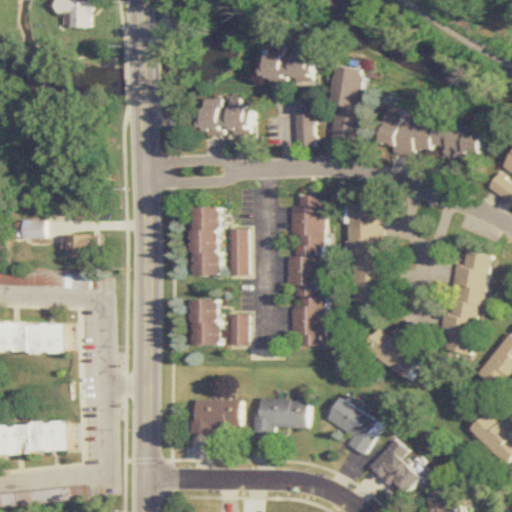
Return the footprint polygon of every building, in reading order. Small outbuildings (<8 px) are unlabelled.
[(96,0),(60,0),(59,21),(76,21),(76,34),(96,34),(96,0)] [(317,55),(270,56),(270,82),(318,82),(317,55)] [(332,143),(360,148),(373,71),(345,67),(332,143)] [(255,108),(209,109),(210,135),(255,134),(255,108)] [(385,148),(482,164),(489,122),(476,121),(475,130),(408,119),(409,115),(391,112),(385,148)] [(302,114),(302,150),(320,150),(320,114),(302,114)] [(511,165),(496,189),(511,200),(511,179),(509,178),(511,173),(511,165)] [(331,196),(296,196),(295,347),(331,347),(331,196)] [(353,314),(389,315),(389,268),(383,268),(383,205),(354,205),(353,314)] [(200,209),(199,276),(226,276),(227,209),(200,209)] [(52,221),(29,221),(29,239),(52,239),(52,221)] [(71,256),(106,257),(106,236),(72,236),(71,256)] [(496,256),(472,252),(470,266),(464,265),(456,314),(450,313),(446,335),(454,337),(451,357),(479,362),(496,256)] [(96,287),(96,275),(41,275),(41,287),(96,287)] [(226,301),(198,301),(199,345),(226,345),(226,301)] [(235,346),(252,346),(252,315),(235,315),(235,346)] [(0,352),(74,354),(74,324),(0,322),(0,352)] [(412,379),(429,350),(398,330),(395,335),(382,327),(368,351),(412,379)] [(511,339),(483,373),(503,390),(511,379),(511,339)] [(352,447),(369,456),(387,425),(343,399),(331,421),(358,437),(352,447)] [(245,400),(198,400),(198,433),(245,433),(245,400)] [(311,430),(312,402),(264,400),(264,416),(259,416),(258,433),(280,434),(280,428),(311,430)] [(511,417),(510,415),(503,421),(495,412),(476,429),(511,468),(511,467),(511,417)] [(0,458),(77,455),(75,425),(0,428),(0,458)] [(375,469),(410,500),(434,474),(413,455),(414,454),(399,441),(375,469)] [(433,511),(459,511),(454,490),(429,496),(433,511)]
